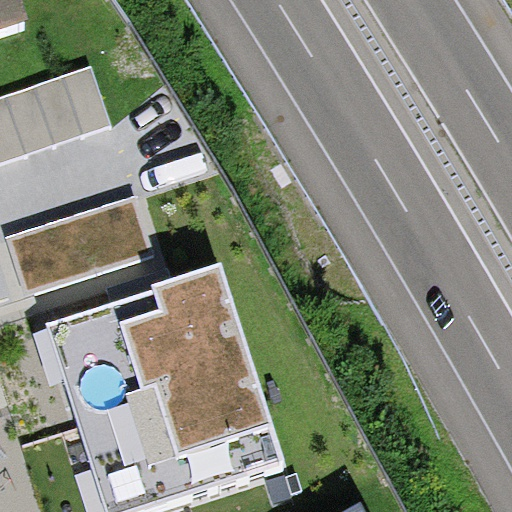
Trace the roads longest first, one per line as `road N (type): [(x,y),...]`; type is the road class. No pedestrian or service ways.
road 1 (motorway): [(271,0),(511,398)]
road 2 (motorway): [(511,159),(414,0)]
